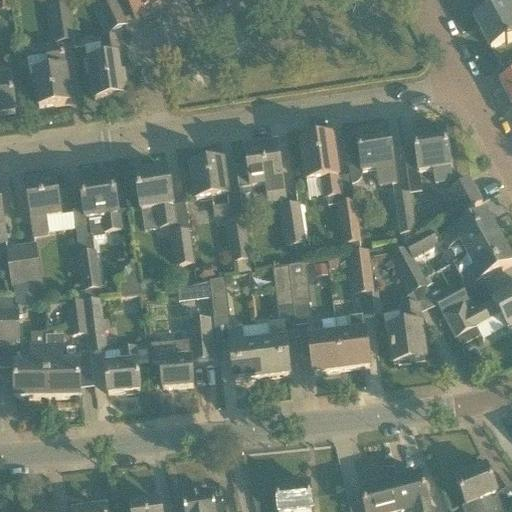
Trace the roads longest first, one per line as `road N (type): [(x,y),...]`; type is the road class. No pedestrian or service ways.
road 1 (residential): [(0,456),(469,407),(511,393)]
road 2 (residential): [(154,136),(464,84)]
road 3 (residential): [(154,136),(153,46),(245,0)]
road 4 (residential): [(0,158),(154,136)]
